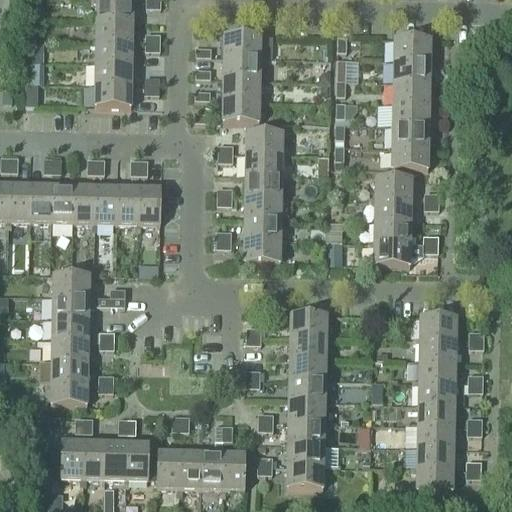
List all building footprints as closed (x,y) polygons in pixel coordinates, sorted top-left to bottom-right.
[(131,27),(131,5),(95,5),(95,27),(131,27)] [(159,15),(159,6),(145,6),(144,15),(159,15)] [(131,49),(131,27),(95,27),(94,48),(131,49)] [(159,49),(159,41),(144,41),(144,49),(159,49)] [(259,65),(259,42),(223,41),(222,64),(259,65)] [(344,59),(345,44),(336,44),(336,59),(344,59)] [(429,68),(429,46),(393,45),(392,67),(429,68)] [(130,71),(131,49),(94,48),(94,70),(130,71)] [(158,58),(159,49),(144,49),(144,58),(158,58)] [(209,64),(209,55),(194,55),(194,63),(209,64)] [(258,86),(259,65),(222,64),(222,86),(258,86)] [(44,87),(44,66),(26,67),(26,88),(44,87)] [(344,81),(344,67),(335,67),(335,81),(344,81)] [(428,90),(429,68),(392,67),(392,89),(428,90)] [(130,92),(130,71),(94,70),(94,91),(130,92)] [(209,85),(209,76),(194,76),(194,85),(209,85)] [(158,93),(158,84),(143,84),(143,92),(158,93)] [(258,108),(258,86),(222,86),(221,108),(258,108)] [(24,108),(37,110),(40,89),(27,88),(24,108)] [(343,104),(343,88),(334,88),(334,104),(343,104)] [(428,111),(428,90),(392,89),(391,111),(428,111)] [(130,115),(130,92),(94,91),(93,114),(130,115)] [(158,101),(158,93),(143,92),(143,101),(158,101)] [(208,107),(208,98),(194,98),(194,107),(208,107)] [(257,130),(258,108),(221,108),(221,130),(257,130)] [(343,125),(343,110),(334,110),(334,125),(343,125)] [(427,133),(428,111),(391,111),(391,132),(427,133)] [(208,129),(208,121),(193,120),(193,129),(208,129)] [(343,147),(343,132),(334,131),(334,146),(343,147)] [(427,154),(427,133),(391,132),(391,154),(427,154)] [(281,161),(281,139),(245,138),(244,161),(281,161)] [(231,161),(232,152),(217,152),(216,160),(231,161)] [(342,169),(342,153),(333,153),(333,168),(342,169)] [(427,177),(427,154),(391,154),(390,176),(427,177)] [(231,169),(231,161),(216,160),(216,169),(231,169)] [(280,183),(281,161),(244,161),(244,182),(280,183)] [(0,179),(8,179),(8,164),(0,164),(0,179)] [(16,179),(17,165),(8,164),(8,179),(16,179)] [(51,180),(51,165),(43,165),(42,180),(51,180)] [(60,180),(60,166),(51,165),(51,180),(60,180)] [(94,181),(95,166),(86,166),(86,181),(94,181)] [(103,181),(103,167),(95,166),(94,181),(103,181)] [(137,182),(138,167),(129,167),(129,182),(137,182)] [(146,182),(146,168),(138,167),(137,182),(146,182)] [(280,205),(280,183),(244,182),(244,204),(280,205)] [(410,207),(410,185),(374,184),(373,206),(410,207)] [(28,229),(29,193),(7,192),(6,229),(28,229)] [(50,230),(51,193),(29,193),(28,229),(50,230)] [(71,230),(72,194),(51,193),(50,230),(71,230)] [(93,231),(94,194),(72,194),(71,230),(93,231)] [(115,231),(116,195),(94,194),(93,231),(115,231)] [(137,232),(138,195),(116,195),(115,231),(137,232)] [(159,232),(160,196),(138,195),(137,232),(159,232)] [(231,204),(231,195),(216,195),(216,204),(231,204)] [(437,208),(438,199),(423,199),(423,208),(437,208)] [(230,212),(231,204),(216,204),(216,212),(230,212)] [(280,226),(280,205),(244,204),(243,226),(280,226)] [(409,229),(410,207),(373,206),(373,228),(409,229)] [(437,217),(437,208),(423,208),(422,216),(437,217)] [(279,248),(280,226),(243,226),(243,247),(279,248)] [(409,251),(409,229),(373,228),(372,250),(409,251)] [(339,250),(339,229),(323,229),(323,249),(339,250)] [(230,247),(230,238),(215,238),(215,247),(230,247)] [(436,251),(437,243),(422,242),(422,251),(436,251)] [(230,256),(230,247),(215,247),(215,255),(230,256)] [(279,270),(279,248),(243,247),(242,270),(279,270)] [(408,273),(409,251),(372,250),(372,272),(408,273)] [(436,260),(436,251),(422,251),(421,260),(436,260)] [(51,303),(88,304),(88,282),(52,281),(51,303)] [(109,305),(123,305),(124,297),(109,296),(109,305)] [(88,304),(51,303),(51,325),(87,326),(88,313),(123,314),(123,305),(109,305),(88,304)] [(325,344),(325,322),(289,321),(288,344),(325,344)] [(454,346),(455,325),(418,324),(418,346),(454,346)] [(87,347),(87,326),(51,325),(50,347),(87,347)] [(259,343),(260,335),(245,334),(245,343),(259,343)] [(113,348),(113,339),(98,339),(98,348),(113,348)] [(482,348),(482,339),(467,339),(467,348),(482,348)] [(259,352),(259,343),(245,343),(244,351),(259,352)] [(324,366),(325,344),(288,344),(288,365),(324,366)] [(454,368),(454,346),(418,346),(417,368),(454,368)] [(86,369),(87,347),(50,347),(50,368),(86,369)] [(113,357),(113,348),(98,348),(98,356),(113,357)] [(482,357),(482,348),(467,348),(467,356),(482,357)] [(324,388),(324,366),(288,365),(287,387),(324,388)] [(86,369),(50,368),(38,368),(37,390),(50,390),(86,391),(86,369)] [(453,390),(454,368),(417,368),(417,389),(453,390)] [(258,386),(259,378),(244,377),(244,386),(258,386)] [(112,391),(112,383),(97,382),(97,391),(112,391)] [(481,391),(481,382),(466,382),(466,391),(481,391)] [(258,395),(258,386),(244,386),(243,395),(258,395)] [(323,409),(324,388),(287,387),(287,408),(323,409)] [(453,412),(453,390),(417,389),(416,411),(453,412)] [(86,413),(86,391),(50,390),(49,412),(86,413)] [(112,400),(112,391),(97,391),(97,400),(112,400)] [(481,400),(481,391),(466,391),(466,399),(481,400)] [(323,430),(323,409),(287,408),(286,430),(323,430)] [(452,434),(453,412),(416,411),(416,433),(452,434)] [(271,430),(272,421),(257,421),(257,429),(271,430)] [(179,438),(179,423),(171,423),(170,438),(179,438)] [(188,439),(188,424),(179,423),(179,438),(188,439)] [(82,441),(82,426),(74,425),(73,440),(82,441)] [(480,434),(480,426),(465,425),(465,434),(480,434)] [(91,441),(91,426),(82,426),(82,441),(91,441)] [(125,442),(126,427),(117,427),(117,441),(125,442)] [(134,442),(134,427),(126,427),(125,442),(134,442)] [(271,438),(271,430),(257,429),(256,438),(271,438)] [(322,452),(323,430),(286,430),(286,452),(322,452)] [(222,448),(222,433),(214,432),(213,447),(222,448)] [(231,448),(231,433),(222,433),(222,448),(231,448)] [(452,455),(452,434),(416,433),(415,454),(452,455)] [(480,443),(480,434),(465,434),(465,443),(480,443)] [(81,486),(82,449),(60,449),(59,485),(81,486)] [(103,486),(104,450),(82,449),(81,486),(103,486)] [(125,487),(126,451),(104,450),(103,486),(125,487)] [(147,487),(148,451),(126,451),(125,487),(147,487)] [(322,474),(322,452),(286,452),(286,473),(322,474)] [(451,477),(452,455),(415,454),(415,476),(451,477)] [(177,496),(178,459),(156,459),(155,495),(177,496)] [(199,497),(200,460),(178,459),(177,496),(199,497)] [(221,497),(222,461),(200,460),(199,497),(221,497)] [(243,498),(244,461),(222,461),(221,497),(243,498)] [(271,473),(271,464),(256,464),(256,473),(271,473)] [(479,477),(479,469),(464,469),(464,477),(479,477)] [(270,482),(271,473),(256,473),(256,481),(270,482)] [(321,496),(322,474),(286,473),(285,496),(321,496)] [(450,499),(451,477),(415,476),(414,498),(450,499)] [(479,486),(479,477),(464,477),(464,486),(479,486)]
